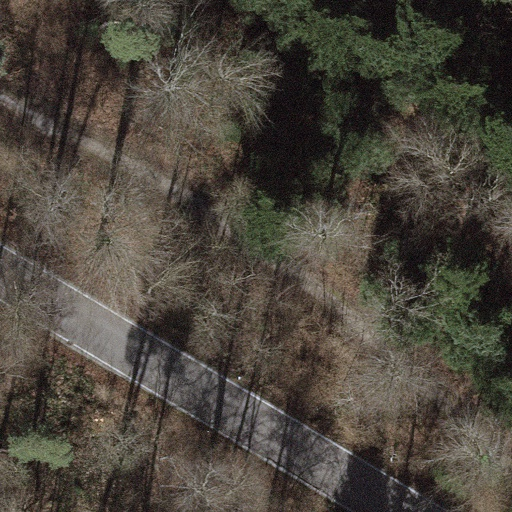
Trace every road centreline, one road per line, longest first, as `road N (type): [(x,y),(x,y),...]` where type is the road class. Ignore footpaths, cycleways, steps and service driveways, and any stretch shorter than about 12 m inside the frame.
road 1 (track): [(511,471),(407,364),(257,241),(0,84)]
road 2 (residential): [(391,511),(0,275)]
